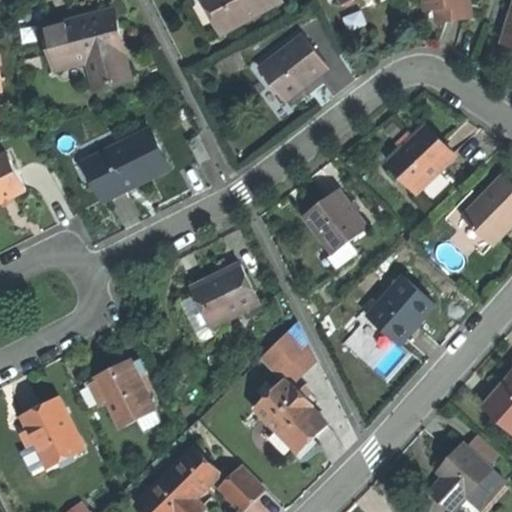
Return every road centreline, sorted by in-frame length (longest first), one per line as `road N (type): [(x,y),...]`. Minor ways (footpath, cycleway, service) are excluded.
road 1 (residential): [(104,266),(244,198),(413,75),(445,73),(511,123)]
road 2 (residential): [(511,302),(314,511)]
road 3 (residential): [(104,266),(85,320),(0,363)]
